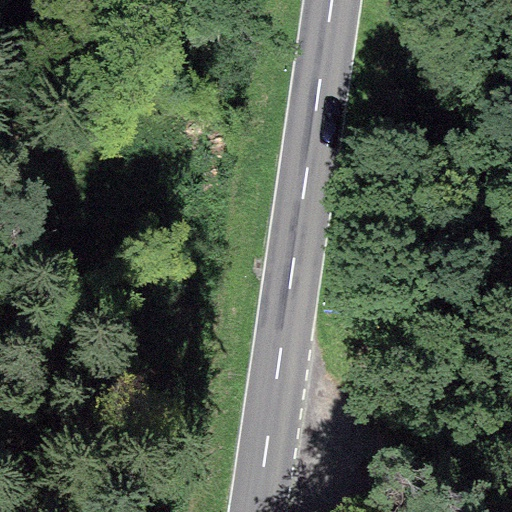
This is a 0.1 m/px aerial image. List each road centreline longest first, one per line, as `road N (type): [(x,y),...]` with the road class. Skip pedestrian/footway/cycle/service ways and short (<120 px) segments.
road 1 (primary): [(260,511),(335,0)]
road 2 (track): [(455,511),(429,487),(350,441),(275,413)]
